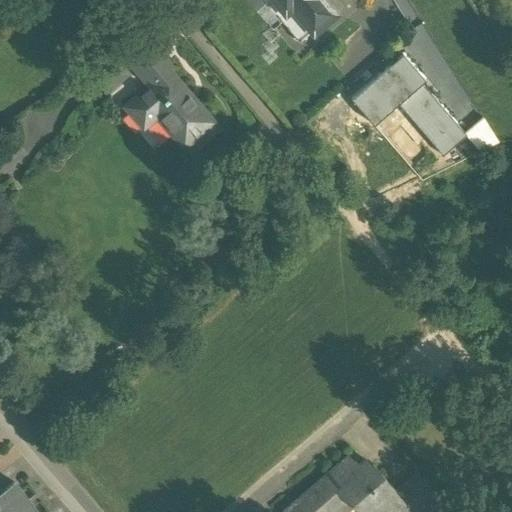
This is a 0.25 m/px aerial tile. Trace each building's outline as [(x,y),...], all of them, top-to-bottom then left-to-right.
[(269,0),(276,8),(283,3),(313,37),(337,17),(322,0),(269,0)] [(170,67),(150,44),(132,59),(151,83),(167,70),(170,67)] [(371,126),(397,104),(408,117),(411,115),(432,140),(429,142),(441,156),(466,135),(422,82),(423,81),(402,57),(350,101),(371,126)] [(167,70),(151,83),(122,107),(141,129),(154,117),(181,149),(212,123),(167,70)] [(496,144),(481,119),(468,127),(484,146),(496,144)] [(349,459),(296,505),(283,511),(329,511),(343,500),(352,498),(363,511),(372,511),(376,510),(378,511),(410,511),(394,494),(391,488),(387,484),(384,479),(379,475),(376,470),(371,466),(370,467),(370,468),(365,472),(349,459)] [(420,511),(437,498),(417,475),(394,494),(410,511),(420,511)] [(0,491),(0,511),(19,511),(29,505),(12,483),(0,491)]
